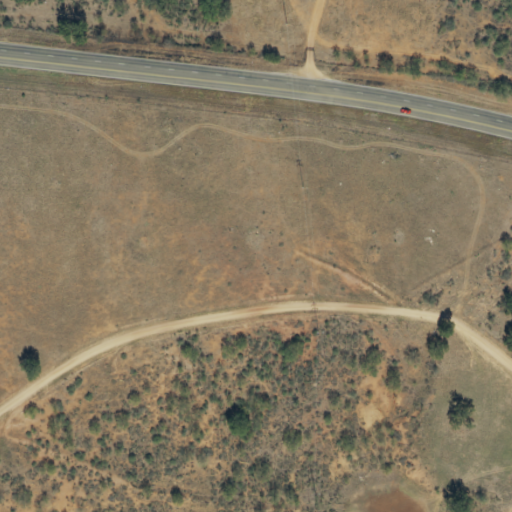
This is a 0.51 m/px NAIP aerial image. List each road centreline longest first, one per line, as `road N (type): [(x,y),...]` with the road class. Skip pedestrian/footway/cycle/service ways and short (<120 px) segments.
road 1 (residential): [(0,433),(128,352),(261,307),(360,312),(444,342),(511,382)]
road 2 (primary): [(0,58),(417,109),(511,130)]
